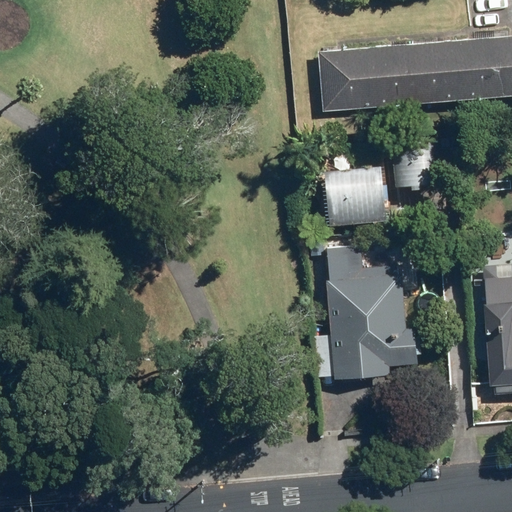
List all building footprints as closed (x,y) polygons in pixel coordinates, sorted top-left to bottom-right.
[(511,34),(315,52),(320,110),(511,93),(511,34)] [(430,139),(389,144),(393,186),(435,182),(430,139)] [(388,218),(383,165),(323,171),(328,223),(388,218)] [(321,246),(333,378),(392,371),(389,365),(418,361),(413,325),(405,325),(400,263),(362,266),(359,242),(321,246)] [(511,264),(475,268),(485,387),(511,385),(511,264)] [(230,431),(242,451),(261,440),(279,428),(267,409),(249,420),(230,431)]
